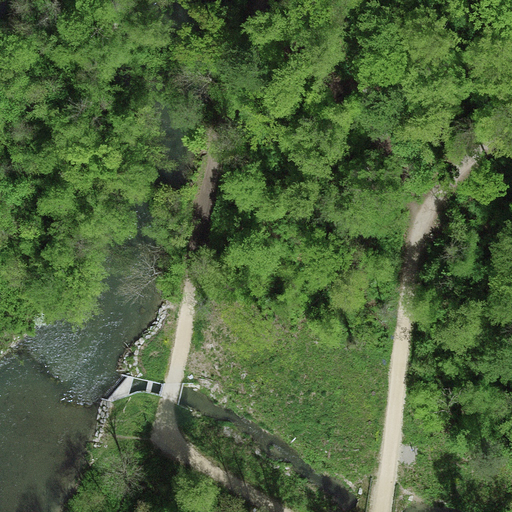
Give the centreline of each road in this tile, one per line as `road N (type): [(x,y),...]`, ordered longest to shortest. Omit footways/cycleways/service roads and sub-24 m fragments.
road 1 (track): [(259,0),(227,96),(164,425),(184,455),(282,511)]
road 2 (track): [(382,511),(419,229),(439,191),(467,165),(429,118),(360,0)]
